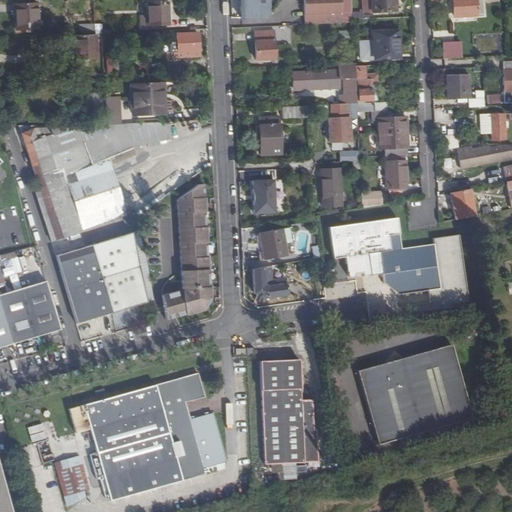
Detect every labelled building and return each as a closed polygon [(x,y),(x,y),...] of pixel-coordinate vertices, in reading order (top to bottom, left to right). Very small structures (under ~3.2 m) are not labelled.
[(242,0),(243,19),(268,17),(269,0),(242,0)] [(351,0),(304,0),(306,24),(353,21),(351,0)] [(372,0),(373,12),(397,11),(396,0),(372,0)] [(482,0),(454,0),(455,17),(483,16),(482,0)] [(169,1),(149,2),(150,25),(170,24),(169,1)] [(37,4),(15,5),(16,31),(38,31),(37,4)] [(364,25),(353,25),(355,63),(355,66),(366,66),(364,25)] [(398,58),(397,31),(373,32),(375,59),(398,58)] [(275,32),(256,32),(257,60),(276,59),(275,32)] [(86,39),(86,35),(78,35),(79,59),(104,58),(104,47),(96,47),(96,39),(86,39)] [(199,35),(178,36),(179,43),(176,43),(176,47),(179,47),(179,53),(199,52),(199,35)] [(443,44),(444,59),(461,58),(461,43),(443,44)] [(116,52),(104,54),(107,74),(118,72),(116,52)] [(511,62),(502,62),(504,104),(511,103),(511,62)] [(345,70),(289,72),(290,86),(341,84),(340,77),(345,77),(346,95),(341,95),(342,104),(357,103),(355,63),(345,64),(345,70)] [(355,66),(357,93),(357,104),(358,112),(374,112),(374,104),(365,104),(365,101),(373,100),(372,85),(377,85),(377,75),(366,75),(366,66),(355,66)] [(469,75),(448,76),(448,100),(469,99),(469,75)] [(159,94),(163,94),(162,83),(132,85),(133,116),(160,114),(159,94)] [(475,98),(468,99),(469,107),(484,107),(484,91),(475,91),(475,98)] [(103,94),(87,95),(88,109),(104,108),(103,94)] [(120,100),(106,100),(107,124),(121,124),(120,100)] [(374,112),(387,111),(387,103),(374,104),(374,112)] [(341,104),(332,105),(332,119),(330,119),(330,142),(352,141),(351,118),(348,118),(347,104),(341,104)] [(386,149),(386,156),(409,155),(408,133),(407,118),(388,118),(387,111),(374,112),(374,119),(379,119),(380,149),(386,149)] [(491,115),(491,116),(482,116),(483,135),(491,134),(492,142),(506,141),(505,115),(491,115)] [(280,118),(259,118),(261,155),(281,154),(280,118)] [(70,173),(102,160),(132,148),(167,139),(166,122),(124,124),(127,130),(107,137),(101,125),(47,127),(47,129),(35,129),(22,134),(45,204),(40,206),(48,228),(53,227),(57,239),(60,238),(61,240),(66,238),(66,237),(83,232),(72,196),(66,198),(63,190),(55,192),(49,174),(64,168),(66,175),(70,173)] [(107,124),(101,125),(107,137),(127,130),(124,124),(121,124),(107,124)] [(465,159),(467,167),(511,157),(511,145),(506,145),(484,150),(484,148),(472,150),(471,147),(464,148),(463,150),(458,150),(460,160),(465,159)] [(340,161),(358,160),(357,150),(339,151),(340,161)] [(119,216),(102,160),(70,173),(66,175),(60,178),(63,190),(66,198),(72,196),(83,232),(106,226),(119,216)] [(406,160),(387,161),(388,187),(407,186),(406,160)] [(55,192),(63,190),(60,178),(66,175),(64,168),(49,174),(55,192)] [(339,170),(322,170),(324,206),(341,205),(339,170)] [(274,179),(253,180),(255,213),(276,213),(274,179)] [(198,180),(179,196),(184,288),(163,293),(165,317),(205,310),(210,301),(204,180),(198,180)] [(470,190),(450,193),(452,202),(453,202),(454,208),(453,208),(455,220),(469,217),(475,216),(470,190)] [(383,192),(362,196),(363,209),(385,205),(383,192)] [(435,244),(402,249),(398,217),(329,226),(334,258),(346,256),(347,271),(349,270),(349,274),(350,276),(351,277),(353,277),(355,276),(356,275),(356,273),(363,272),(363,276),(384,273),(385,283),(400,294),(430,290),(432,302),(443,300),(444,305),(470,301),(460,234),(434,238),(435,244)] [(51,241),(57,239),(53,227),(48,228),(47,229),(51,241)] [(286,242),(284,228),(262,232),(264,243),(265,243),(266,249),(265,251),(266,259),(288,256),(286,242)] [(55,254),(77,322),(112,311),(146,301),(126,233),(55,254)] [(315,259),(321,258),(319,246),(313,247),(315,259)] [(258,294),(262,297),(265,298),(288,295),(286,278),(275,280),(275,285),(268,286),(266,284),(265,267),(254,269),(255,293),(258,294)] [(0,345),(60,328),(46,279),(0,293),(0,345)] [(480,323),(463,327),(465,335),(482,331),(480,323)] [(393,361),(358,371),(379,444),(473,417),(452,344),(401,359),(393,361)] [(300,359),(276,360),(276,368),(283,368),(283,366),(300,365),(300,359)] [(274,464),(293,463),(318,462),(317,429),(314,429),(313,399),(302,399),(300,365),(283,366),(283,368),(276,368),(276,360),(260,361),(264,464),(274,464)] [(201,373),(70,409),(77,432),(92,428),(110,498),(205,472),(205,469),(228,464),(216,416),(192,421),(188,403),(207,398),(201,373)] [(78,453),(54,459),(65,502),(83,497),(81,490),(87,489),(78,453)] [(0,511),(12,511),(0,465),(0,511)]
